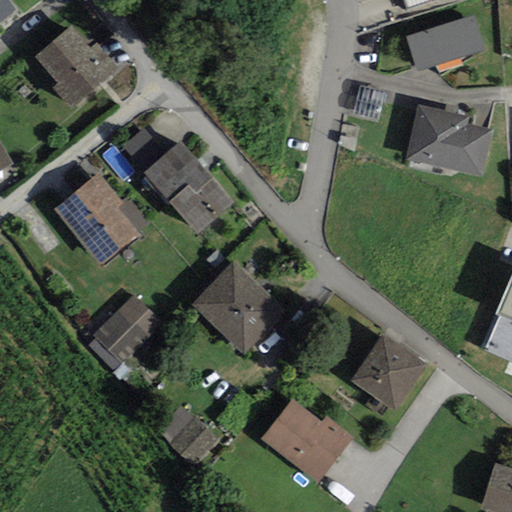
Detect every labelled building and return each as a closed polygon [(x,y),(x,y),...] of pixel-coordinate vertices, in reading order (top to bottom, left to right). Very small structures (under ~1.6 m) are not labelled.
[(0,0),(0,21),(16,10),(8,0),(0,0)] [(402,0),(406,9),(438,0),(402,0)] [(474,16),(406,38),(417,72),(484,50),(474,16)] [(35,57),(58,84),(53,88),(71,109),(117,70),(95,44),(90,48),(71,27),(35,57)] [(377,122),(384,92),(359,87),(352,117),(377,122)] [(405,160),(482,177),(493,130),(467,124),(468,117),(417,106),(405,160)] [(123,148),(144,172),(165,154),(144,130),(123,148)] [(0,171),(13,164),(0,141),(0,171)] [(197,234),(234,203),(180,141),(165,154),(144,172),(197,234)] [(98,173),(54,209),(101,267),(140,236),(117,208),(123,204),(98,173)] [(286,313),(234,261),(192,303),(244,355),(286,313)] [(511,273),(495,315),(499,316),(484,350),(511,361),(511,273)] [(164,321),(134,292),(92,335),(122,364),(164,321)] [(394,411),(426,365),(384,335),(351,381),(394,411)] [(318,483),(353,438),(325,416),(321,422),(292,399),(261,439),(318,483)] [(218,437),(181,406),(159,432),(196,464),(218,437)] [(511,511),(511,469),(494,464),(480,510),(487,511),(511,511)]
